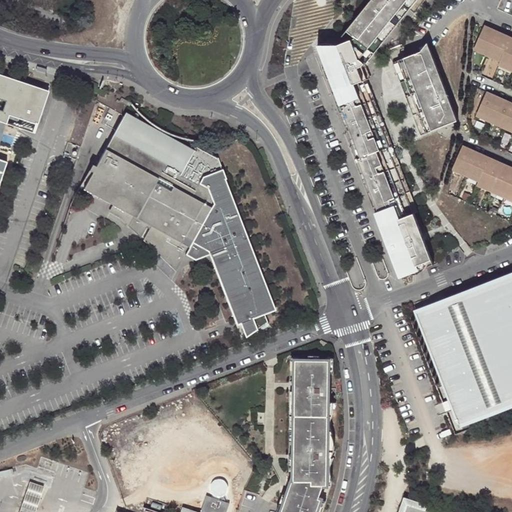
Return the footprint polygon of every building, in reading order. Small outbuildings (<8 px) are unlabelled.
[(434,264),(414,213),(359,68),(361,66),(365,62),(360,59),(407,0),(371,0),(346,31),(355,38),(336,46),(335,45),(325,44),(318,46),(325,64),(327,64),(333,77),(338,90),(332,92),(358,159),(355,160),(381,226),(386,224),(393,243),(389,247),(401,277),(434,264)] [(364,66),(416,0),(407,0),(360,59),(365,62),(361,66),(359,68),(414,213),(417,211),(366,79),(369,78),(364,66)] [(485,26),(476,46),(488,51),(495,31),(485,26)] [(335,45),(336,46),(355,38),(346,31),(335,45)] [(486,55),(489,51),(498,32),(495,31),(488,51),(486,55)] [(489,51),(503,58),(511,39),(498,32),(489,51)] [(511,38),(511,39),(503,58),(501,62),(511,66),(511,38)] [(388,49),(388,52),(392,62),(399,60),(402,59),(403,44),(388,49)] [(474,50),(486,55),(488,51),(476,46),(474,50)] [(399,60),(404,72),(406,78),(412,92),(416,104),(419,111),(427,132),(457,120),(429,48),(402,59),(399,60)] [(503,58),(489,51),(486,55),(501,62),(503,58)] [(392,62),(397,74),(404,72),(399,60),(392,62)] [(499,66),(511,72),(511,66),(501,62),(499,66)] [(322,66),(327,79),(333,77),(327,64),(325,64),(322,66)] [(0,144),(7,120),(35,129),(48,86),(0,72),(0,144)] [(397,74),(399,80),(406,78),(404,72),(397,74)] [(332,92),(338,90),(333,77),(327,79),(332,92)] [(399,80),(405,95),(412,92),(406,78),(399,80)] [(184,253),(176,249),(180,243),(188,247),(191,243),(207,251),(239,334),(268,322),(262,314),(275,309),(218,158),(196,145),(194,150),(126,112),(131,104),(132,103),(122,97),(121,99),(120,102),(118,100),(108,95),(105,94),(99,90),(87,84),(84,94),(95,100),(123,116),(95,167),(84,188),(114,205),(111,212),(121,217),(129,225),(135,214),(153,223),(143,240),(162,258),(167,249),(174,253),(168,264),(175,271),(184,253)] [(405,95),(410,107),(416,104),(412,92),(405,95)] [(490,122),(500,98),(487,92),(477,116),(490,122)] [(79,146),(80,147),(95,100),(84,94),(67,142),(79,146)] [(511,107),(511,103),(500,98),(490,122),(503,128),(511,107)] [(410,107),(412,114),(419,111),(416,104),(410,107)] [(511,107),(503,128),(511,132),(511,107)] [(427,132),(419,111),(412,114),(421,134),(427,132)] [(475,120),(488,126),(490,122),(477,116),(475,120)] [(488,126),(501,132),(503,128),(490,122),(488,126)] [(501,132),(511,136),(511,132),(503,128),(501,132)] [(67,142),(63,155),(75,159),(79,146),(67,142)] [(463,146),(454,165),(468,171),(476,152),(463,146)] [(468,171),(481,178),(490,158),(476,152),(468,171)] [(479,182),(492,188),(502,163),(490,158),(481,178),(479,182)] [(492,188),(506,194),(511,178),(511,167),(502,163),(492,188)] [(466,176),(468,171),(454,165),(452,169),(466,176)] [(466,176),(479,182),(481,178),(468,171),(466,176)] [(477,186),(490,192),(492,188),(479,182),(477,186)] [(490,192),(504,198),(506,194),(492,188),(490,192)] [(381,226),(389,247),(393,243),(386,224),(381,226)] [(174,253),(167,249),(162,258),(168,264),(174,253)] [(511,277),(448,302),(423,311),(459,408),(456,409),(461,423),(511,403),(511,277)] [(423,311),(448,302),(444,292),(415,303),(417,309),(419,313),(423,311)] [(414,311),(452,410),(456,409),(459,408),(423,311),(419,313),(417,309),(414,311)] [(296,361),(294,490),(288,488),(280,511),(321,511),(327,497),(329,361),(296,361)] [(0,477),(13,475),(12,469),(0,471),(0,477)] [(30,482),(19,511),(34,511),(44,487),(30,482)] [(205,495),(199,511),(200,511),(224,511),(228,503),(205,495)]
